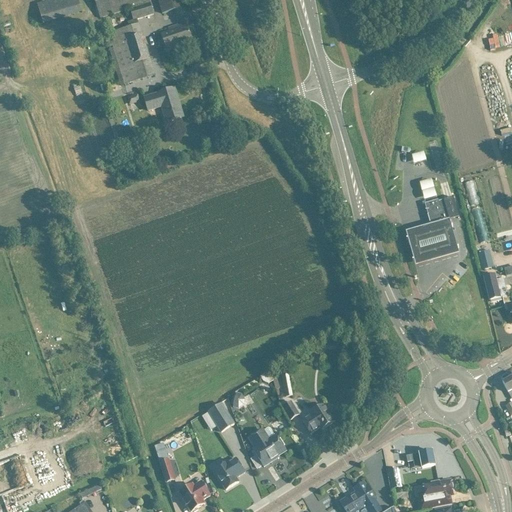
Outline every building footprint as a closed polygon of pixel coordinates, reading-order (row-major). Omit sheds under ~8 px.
[(51,0),(37,5),(43,25),(83,13),(78,0),(51,0)] [(95,0),(101,19),(130,10),(134,21),(138,20),(154,15),(149,0),(95,0)] [(158,0),(162,14),(187,7),(185,0),(158,0)] [(164,34),(162,35),(167,50),(169,49),(192,41),(186,23),(169,29),(170,33),(164,34)] [(130,45),(129,46),(134,64),(136,64),(137,67),(151,62),(143,38),(129,42),(130,45)] [(158,95),(145,99),(148,111),(162,107),(167,123),(183,118),(179,105),(177,105),(175,100),(178,99),(175,89),(158,94),(158,95)] [(141,93),(135,99),(139,103),(145,98),(141,93)] [(432,150),(419,153),(421,162),(434,158),(432,150)] [(439,201),(425,205),(431,223),(439,225),(445,224),(445,223),(451,221),(455,220),(458,219),(459,218),(454,198),(452,198),(449,199),(445,200),(439,202),(439,201)] [(448,219),(406,230),(415,264),(457,253),(448,219)] [(497,247),(487,248),(490,266),(499,265),(497,247)] [(502,298),(508,296),(504,279),(496,281),(495,275),(494,275),(484,278),(490,301),(502,298)] [(511,304),(510,305),(508,296),(502,298),(506,311),(509,310),(511,317),(510,318),(511,325),(511,304)] [(345,333),(342,340),(348,342),(351,336),(345,333)] [(282,375),(286,398),(293,396),(289,374),(282,375)] [(511,377),(503,383),(511,399),(511,377)] [(242,395),(236,394),(235,397),(233,397),(232,405),(234,405),(233,408),(239,409),(244,405),(245,400),(242,395)] [(291,421),(299,415),(291,403),(283,408),(291,421)] [(209,413),(202,418),(211,431),(218,427),(222,433),(235,425),(222,405),(209,413)] [(312,416),(303,422),(311,435),(320,429),(322,431),(335,423),(324,406),(311,414),(312,416)] [(277,435),(282,432),(277,423),(271,427),(277,435)] [(276,437),(275,437),(271,429),(268,429),(264,432),(263,431),(250,440),(256,450),(254,451),(264,468),(265,468),(265,467),(272,462),(272,461),(286,452),(276,437)] [(436,466),(433,452),(407,457),(408,463),(420,460),(422,469),(436,466)] [(227,464),(214,472),(226,491),(239,483),(236,479),(245,473),(236,459),(227,465),(227,464)] [(169,461),(160,463),(167,483),(175,481),(169,461)] [(401,488),(399,479),(398,469),(389,471),(392,489),(401,488)] [(453,497),(453,495),(452,495),(451,492),(452,492),(452,490),(454,487),(454,485),(453,483),(451,483),(450,482),(423,487),(424,493),(418,494),(421,511),(452,506),(450,497),(453,497)] [(182,492),(179,494),(190,511),(196,511),(198,511),(198,509),(205,505),(203,501),(210,497),(201,483),(194,487),(193,486),(190,487),(188,486),(182,489),(182,492)] [(382,511),(375,501),(376,501),(368,486),(367,487),(364,483),(354,490),(356,493),(354,494),(355,496),(350,499),(349,498),(341,503),(346,511),(382,511)] [(99,486),(84,492),(87,497),(101,490),(99,486)] [(139,494),(128,499),(130,505),(141,499),(139,494)] [(89,511),(85,504),(83,501),(79,504),(81,506),(71,511),(89,511)]
